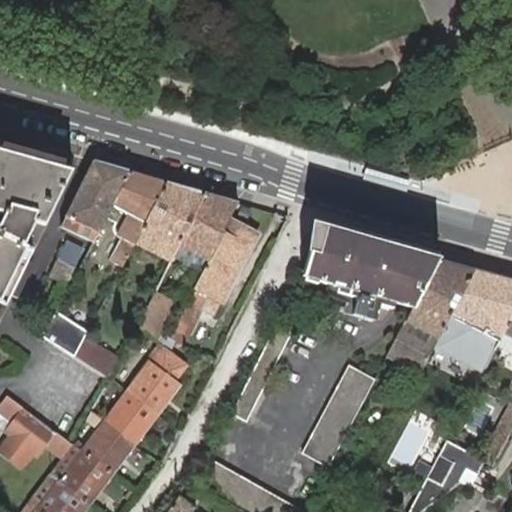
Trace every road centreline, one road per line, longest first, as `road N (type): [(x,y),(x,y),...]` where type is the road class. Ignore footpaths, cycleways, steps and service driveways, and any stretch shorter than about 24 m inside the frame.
road 1 (secondary): [(511,240),(0,87)]
road 2 (unknown): [(440,221),(382,329),(364,343),(331,350),(280,440)]
